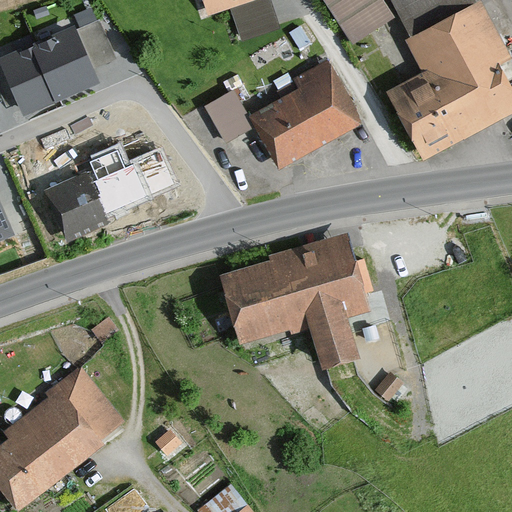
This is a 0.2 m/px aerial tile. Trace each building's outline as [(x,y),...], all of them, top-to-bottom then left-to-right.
[(202,0),(206,15),(255,0),(202,0)] [(324,0),(354,46),(395,19),(383,0),(324,0)] [(390,0),(412,39),(477,5),(473,0),(390,0)] [(424,78),(393,94),(430,164),(511,121),(511,88),(503,71),(511,66),(511,59),(482,3),(477,5),(412,39),(405,43),(424,78)] [(98,22),(79,30),(95,67),(114,59),(98,22)] [(75,28),(0,60),(0,62),(23,115),(98,82),(75,28)] [(300,92),(250,116),(239,92),(209,107),(226,141),(256,126),(278,170),(362,129),(330,63),(294,80),(300,92)] [(53,153),(79,154),(79,131),(54,130),(53,153)] [(88,175),(43,194),(65,246),(109,227),(105,217),(177,187),(161,148),(132,160),(125,143),(82,161),(88,175)] [(0,205),(0,239),(12,234),(0,205)] [(273,266),(223,281),(243,350),(314,329),(327,375),(363,364),(352,325),(375,318),(351,238),(271,261),(273,266)] [(16,446),(0,457),(0,487),(16,511),(20,511),(108,451),(103,448),(126,432),(85,373),(50,397),(56,405),(10,437),(16,446)] [(198,511),(256,511),(233,482),(196,510),(198,511)]
